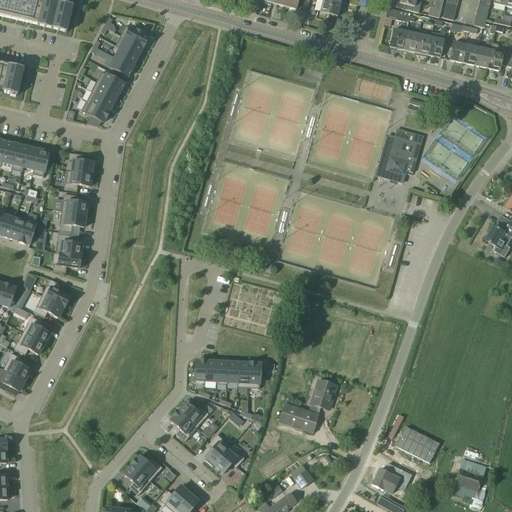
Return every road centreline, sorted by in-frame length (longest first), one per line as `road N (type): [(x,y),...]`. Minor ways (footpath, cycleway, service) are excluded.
road 1 (residential): [(330,511),(362,457),(454,218),(511,135)]
road 2 (residential): [(20,421),(91,290),(112,140)]
road 3 (residential): [(138,436),(203,495),(217,493),(215,481),(150,423)]
road 4 (tertiary): [(357,57),(193,11)]
road 5 (tertiary): [(511,107),(357,57)]
road 6 (residential): [(112,140),(182,8)]
road 7 (residential): [(41,125),(57,55),(0,41)]
road 8 (residential): [(180,351),(195,350),(211,284),(197,268),(184,278)]
